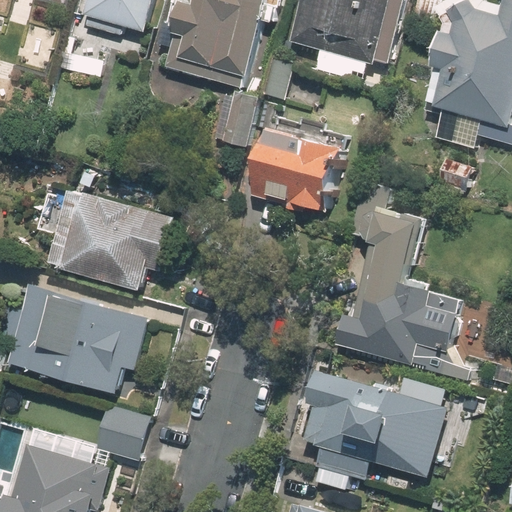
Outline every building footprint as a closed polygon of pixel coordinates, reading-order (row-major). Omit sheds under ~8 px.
[(128,25),(151,32),(160,0),(93,0),(90,15),(92,15),(89,25),(126,35),(128,25)] [(250,92),(275,0),(201,0),(201,5),(188,1),(169,70),(250,92)] [(307,0),(296,41),(380,65),(398,0),(307,0)] [(440,107),(511,127),(511,6),(510,14),(488,9),(482,0),(479,0),(460,11),(465,22),(460,34),(449,31),(439,67),(451,71),(440,107)] [(79,55),(76,71),(105,78),(109,62),(79,55)] [(300,62),(278,56),(266,95),(288,101),(300,62)] [(251,150),(266,98),(235,90),(221,141),(251,150)] [(351,148),(278,128),(261,193),(334,212),(351,148)] [(170,279),(189,211),(82,181),(63,249),(170,279)] [(356,236),(379,242),(363,315),(350,312),(341,349),(475,380),(479,361),(454,355),(468,293),(418,281),(433,216),(364,200),(356,236)] [(142,296),(42,272),(21,362),(121,385),(142,296)] [(455,408),(356,378),(351,395),(326,388),(310,442),(328,447),(317,482),(350,492),(361,456),(434,479),(455,408)] [(106,511),(117,473),(36,451),(19,511),(106,511)] [(346,511),(300,499),(296,511),(346,511)]
